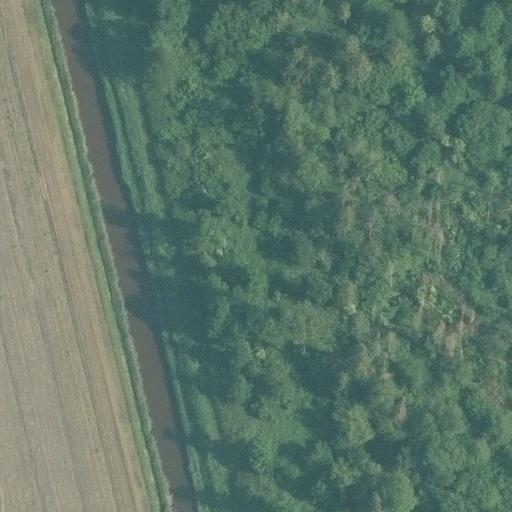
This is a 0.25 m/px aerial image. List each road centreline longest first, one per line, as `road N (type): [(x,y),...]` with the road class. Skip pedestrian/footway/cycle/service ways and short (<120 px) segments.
road 1 (track): [(234,511),(113,0)]
road 2 (track): [(511,445),(332,438),(293,443),(225,473)]
